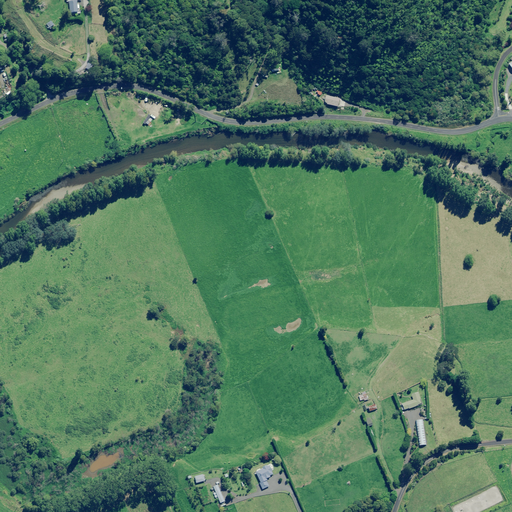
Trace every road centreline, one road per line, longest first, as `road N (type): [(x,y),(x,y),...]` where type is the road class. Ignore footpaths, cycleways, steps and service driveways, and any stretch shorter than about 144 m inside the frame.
road 1 (unclassified): [(64,94),(130,85),(240,122),(330,116),(457,132),(499,119)]
road 2 (residential): [(395,511),(408,481),(437,454),(511,441)]
